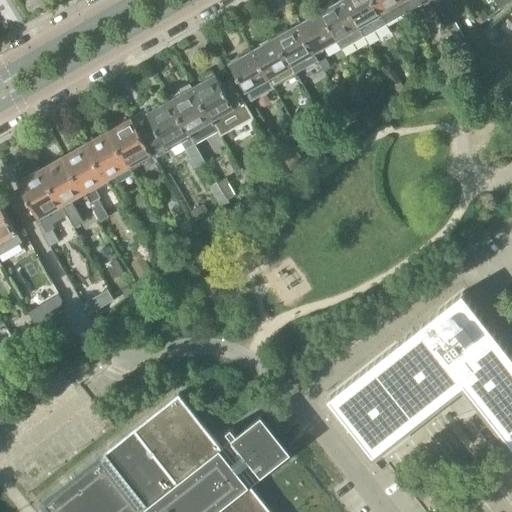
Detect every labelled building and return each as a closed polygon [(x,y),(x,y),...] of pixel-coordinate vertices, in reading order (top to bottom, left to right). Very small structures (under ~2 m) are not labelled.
[(342,48),(364,36),(343,0),(342,0),(335,4),(334,3),(320,10),(337,40),(342,48)] [(343,0),(364,36),(387,24),(373,0),(343,0)] [(410,11),(403,0),(373,0),(387,24),(410,11)] [(429,0),(403,0),(410,11),(429,0)] [(323,48),(337,40),(320,10),(306,19),(307,20),(298,25),(316,55),(324,50),(323,48)] [(462,33),(456,22),(449,26),(455,37),(462,33)] [(316,55),(298,25),(289,30),(289,28),(275,36),(292,65),(297,74),(319,61),(316,55)] [(297,74),(292,65),(275,36),(261,44),(262,45),(253,50),(270,81),(274,87),(297,74)] [(261,86),(270,81),(253,50),(244,56),(243,54),(230,62),(246,91),(259,83),(261,86)] [(319,62),(325,72),(332,68),(326,58),(319,62)] [(218,128),(249,110),(232,79),(223,84),(217,74),(215,75),(213,72),(202,78),(204,81),(194,87),(218,128)] [(193,137),(196,143),(219,130),(218,128),(194,87),(192,88),(190,84),(179,91),(181,94),(172,100),(193,137)] [(196,143),(193,137),(172,100),(161,106),(159,102),(148,108),(150,112),(148,113),(154,123),(141,131),(153,153),(156,158),(169,150),(173,157),(188,148),(190,152),(198,148),(196,143)] [(153,153),(141,131),(133,117),(110,130),(131,166),(133,169),(142,164),(140,160),(153,153)] [(108,179),(131,166),(110,130),(87,143),(108,179)] [(108,179),(87,143),(65,156),(91,203),(99,199),(101,197),(96,189),(109,182),(108,179)] [(101,221),(91,203),(65,156),(42,168),(75,227),(82,223),(76,210),(71,200),(84,192),(100,222),(101,221)] [(52,224),(68,215),(75,227),(42,168),(18,182),(41,221),(37,223),(43,235),(52,229),(55,228),(52,224)] [(152,187),(145,175),(135,180),(143,193),(152,187)] [(220,185),(228,199),(236,195),(228,181),(220,185)] [(124,208),(131,205),(127,197),(129,196),(121,184),(112,189),(124,208)] [(229,202),(228,199),(220,185),(219,186),(223,193),(217,197),(222,206),(229,202)] [(91,203),(101,221),(109,217),(99,199),(91,203)] [(0,253),(22,241),(17,230),(0,200),(0,253)] [(43,235),(50,246),(59,241),(52,229),(43,235)] [(187,251),(190,258),(206,248),(203,242),(187,251)] [(511,354),(463,292),(329,398),(351,425),(348,427),(373,459),(464,388),(511,448),(511,354)] [(36,325),(58,312),(59,311),(62,300),(59,294),(28,312),(36,325)] [(88,314),(99,309),(93,298),(82,304),(88,314)] [(73,338),(71,335),(65,325),(43,339),(49,349),(51,351),(73,338)] [(49,349),(40,354),(37,348),(26,354),(37,372),(47,366),(46,365),(55,360),(50,352),(51,351),(49,349)] [(82,357),(67,369),(75,379),(90,367),(82,357)] [(0,398),(9,394),(0,378),(0,398)] [(274,511),(252,483),(237,464),(222,445),(181,392),(135,427),(176,480),(146,504),(131,485),(96,511),(274,511)] [(237,464),(279,431),(264,412),(237,433),(232,426),(227,430),(232,437),(222,445),(237,464)] [(252,483),(292,451),(293,450),(279,431),(237,464),(252,483)]
